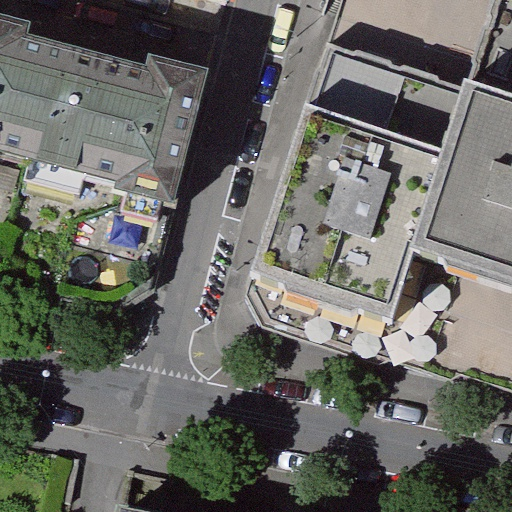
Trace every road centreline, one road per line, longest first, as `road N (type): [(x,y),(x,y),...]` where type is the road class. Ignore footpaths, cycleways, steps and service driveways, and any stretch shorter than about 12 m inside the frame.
road 1 (residential): [(275,0),(161,402)]
road 2 (residential): [(161,402),(511,473)]
road 3 (residential): [(0,370),(161,402)]
